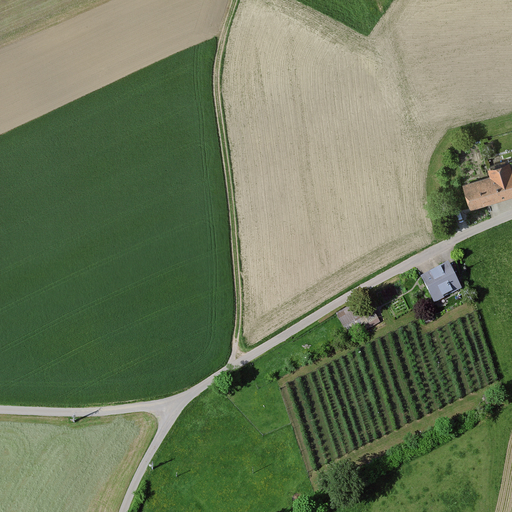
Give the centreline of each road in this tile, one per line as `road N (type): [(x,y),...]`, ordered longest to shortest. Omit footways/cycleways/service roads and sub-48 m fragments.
road 1 (unclassified): [(511,212),(370,284),(175,404)]
road 2 (track): [(231,367),(233,259),(215,81),(233,0)]
road 3 (unclassified): [(175,404),(0,410)]
road 4 (unclassified): [(123,511),(175,404)]
